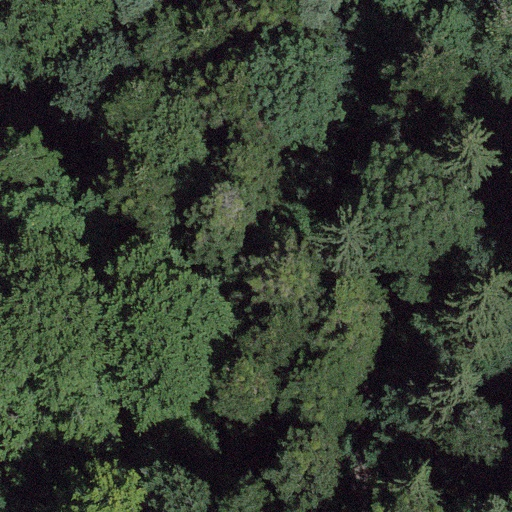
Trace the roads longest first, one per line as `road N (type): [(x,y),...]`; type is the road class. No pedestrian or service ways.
road 1 (track): [(398,0),(356,511)]
road 2 (track): [(148,0),(0,140)]
